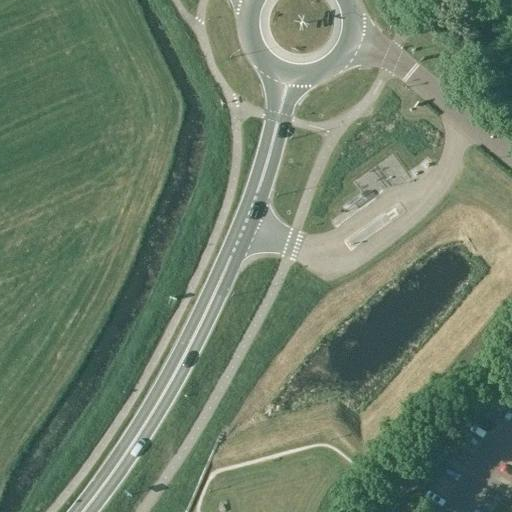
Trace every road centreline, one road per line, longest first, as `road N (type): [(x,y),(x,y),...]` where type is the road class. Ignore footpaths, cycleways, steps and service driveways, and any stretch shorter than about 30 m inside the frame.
road 1 (primary): [(83,511),(156,407),(204,317),(263,174),(288,75)]
road 2 (tertiary): [(511,157),(391,58),(350,40)]
